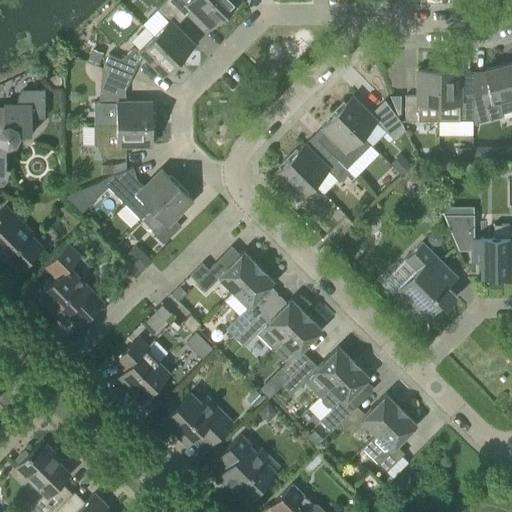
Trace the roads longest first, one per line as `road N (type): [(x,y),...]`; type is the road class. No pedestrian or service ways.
road 1 (residential): [(231,174),(207,170),(182,145),(181,101),(267,18),(369,22)]
road 2 (residential): [(49,380),(145,282),(164,283),(249,206)]
road 3 (residential): [(249,206),(414,370)]
road 4 (residential): [(369,22),(239,151),(231,174)]
road 5 (residential): [(56,389),(170,511)]
road 6 (residential): [(511,11),(488,23),(369,22)]
road 7 (residential): [(414,370),(472,433),(498,444),(511,439)]
road 8 (residential): [(414,370),(464,322),(484,311),(511,311)]
